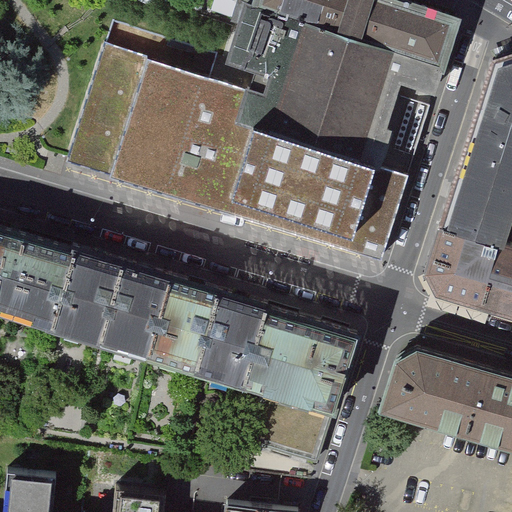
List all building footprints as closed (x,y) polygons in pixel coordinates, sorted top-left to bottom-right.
[(440,3),(430,0),(213,0),(210,11),(173,0),(105,0),(53,171),(218,221),(381,270),(458,20),(437,14),(440,3)] [(450,187),(440,217),(504,239),(511,216),(511,49),(506,52),(492,56),(481,89),(467,132),(450,187)] [(511,241),(504,239),(440,217),(424,265),(436,288),(511,310),(511,241)] [(0,308),(43,322),(67,242),(1,223),(0,227),(0,308)] [(67,242),(43,322),(91,336),(117,249),(69,234),(67,242)] [(141,351),(167,263),(117,249),(91,336),(141,351)] [(190,366),(216,278),(167,263),(141,351),(190,366)] [(237,380),(262,296),(263,291),(216,278),(190,366),(237,380)] [(262,296),(237,380),(269,391),(254,439),(319,463),(360,330),(262,296)] [(511,443),(511,369),(422,344),(400,355),(384,407),(511,443)] [(0,511),(51,511),(57,472),(2,467),(0,493),(0,511)] [(164,511),(167,490),(116,485),(113,511),(164,511)] [(301,511),(303,509),(228,502),(226,511),(301,511)]
